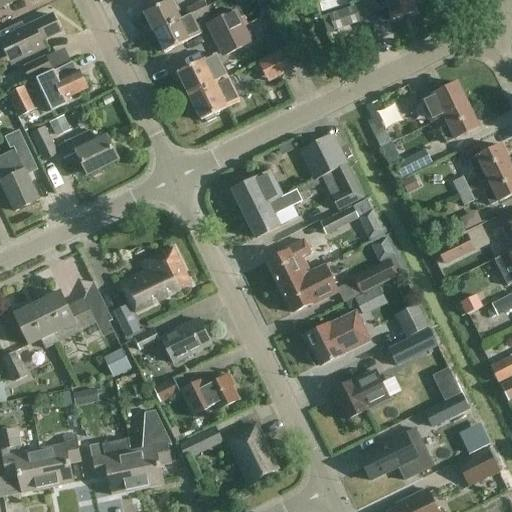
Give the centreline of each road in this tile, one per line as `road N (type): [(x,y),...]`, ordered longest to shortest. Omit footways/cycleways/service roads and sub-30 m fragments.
road 1 (residential): [(490,28),(174,179)]
road 2 (residential): [(328,485),(174,179)]
road 3 (residential): [(174,179),(85,0)]
road 4 (residential): [(0,264),(174,179)]
